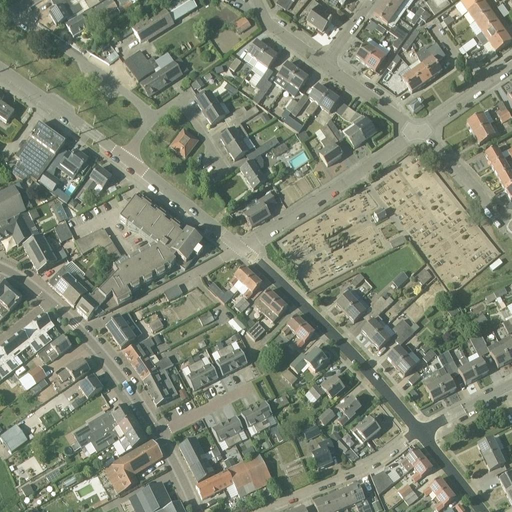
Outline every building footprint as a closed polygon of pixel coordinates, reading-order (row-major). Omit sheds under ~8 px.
[(50,0),(57,12),(49,16),(56,28),(72,18),(82,12),(78,5),(73,9),(67,0),(50,0)] [(117,10),(120,16),(133,8),(127,0),(123,0),(114,5),(113,3),(111,0),(110,0),(66,27),(73,39),(88,30),(84,25),(88,22),(95,18),(98,21),(117,10)] [(171,23),(196,9),(190,0),(179,0),(131,31),(140,44),(172,24),(171,23)] [(296,0),(279,0),(276,6),(285,12),(291,2),(294,3),(296,0)] [(385,0),(380,7),(394,17),(401,7),(391,0),(385,0)] [(450,6),(447,2),(437,8),(432,0),(425,5),(434,17),(450,6)] [(467,15),(483,3),(480,0),(465,0),(460,4),(467,15)] [(331,24),(319,15),(323,10),(313,3),(305,14),(311,19),(307,25),(321,36),(327,28),(328,28),(331,24)] [(490,13),(483,3),(467,15),(474,25),(490,13)] [(394,17),(380,7),(373,17),(391,30),(388,34),(398,40),(402,44),(407,37),(395,28),(400,21),(394,17)] [(420,9),(414,16),(419,20),(423,23),(425,24),(428,20),(425,18),(427,15),(420,9)] [(216,33),(228,19),(220,12),(208,25),(216,33)] [(490,13),(474,25),(481,35),(497,23),(490,13)] [(409,24),(414,27),(416,24),(419,20),(414,16),(409,24)] [(450,18),(443,23),(446,28),(454,23),(450,18)] [(245,19),(235,25),(234,26),(239,34),(250,27),(245,19)] [(371,23),(365,30),(371,35),(377,27),(371,23)] [(497,23),(481,35),(488,45),(504,34),(497,23)] [(378,26),(375,31),(382,36),(385,32),(378,26)] [(495,55),(511,44),(504,34),(488,45),(494,54),(495,55)] [(407,42),(412,45),(416,39),(412,35),(407,42)] [(398,40),(392,48),(397,51),(403,44),(402,44),(398,40)] [(406,53),(412,45),(407,42),(401,50),(406,53)] [(256,43),(246,56),(257,64),(267,51),(256,43)] [(375,53),(365,45),(355,59),(365,67),(375,53)] [(421,67),(431,81),(441,74),(435,65),(445,58),(436,45),(426,52),(424,50),(416,56),(418,62),(419,64),(421,67)] [(113,51),(104,59),(109,65),(118,57),(113,51)] [(277,58),(267,51),(257,64),(254,69),(264,76),(254,89),(260,92),(260,93),(267,83),(267,82),(273,74),(268,71),(277,58)] [(174,64),(168,55),(155,63),(152,60),(147,63),(140,53),(123,66),(127,71),(138,85),(159,68),(162,72),(174,64)] [(365,67),(375,74),(385,60),(375,53),(365,67)] [(487,59),(491,64),(498,59),(496,55),(495,55),(494,54),(490,57),(487,59)] [(241,64),(236,60),(229,70),(234,74),(241,64)] [(179,61),(174,64),(162,72),(140,86),(148,99),(187,73),(179,61)] [(392,63),(386,70),(391,74),(397,66),(392,63)] [(297,73),(287,65),(274,83),(284,91),(288,86),(297,73)] [(471,70),(475,75),(480,71),(477,66),(471,70)] [(216,76),(224,73),(222,67),(214,70),(216,76)] [(421,67),(411,74),(421,88),(431,81),(421,67)] [(297,73),(288,86),(298,93),(308,80),(297,73)] [(421,88),(411,74),(401,81),(411,95),(421,88)] [(199,80),(196,83),(193,84),(198,90),(203,87),(199,80)] [(260,92),(252,103),(257,107),(272,86),(267,83),(260,93),(260,92)] [(227,85),(223,90),(226,92),(213,101),(210,97),(197,106),(204,116),(217,107),(221,105),(238,93),(227,85)] [(317,87),(308,100),(313,103),(305,114),(311,118),(319,108),(328,95),(317,87)] [(319,108),(329,115),(338,102),(328,95),(319,108)] [(292,101),(285,111),(290,115),(297,105),(292,101)] [(419,102),(418,103),(416,101),(407,108),(413,115),(422,108),(420,106),(422,105),(419,102)] [(509,116),(502,103),(497,106),(501,114),(498,116),(500,121),(509,116)] [(14,114),(0,104),(0,121),(6,126),(14,114)] [(297,105),(290,115),(295,119),(303,108),(297,105)] [(340,119),(347,109),(342,105),(335,115),(340,118),(340,119)] [(211,128),(225,119),(217,107),(204,116),(211,128)] [(243,108),(232,115),(235,121),(244,115),(246,114),(243,108)] [(246,114),(244,115),(248,121),(259,113),(255,108),(246,114)] [(363,118),(356,124),(351,121),(356,115),(347,109),(340,119),(345,123),(352,126),(353,127),(355,130),(364,143),(375,136),(363,118)] [(494,124),(488,113),(482,116),(466,125),(473,136),(488,127),(494,124)] [(248,121),(244,115),(235,121),(234,121),(238,129),(241,127),(240,126),(248,121)] [(503,125),(511,120),(509,116),(500,121),(503,125)] [(283,125),(291,130),(295,123),(288,118),(283,125)] [(330,122),(326,127),(337,144),(343,140),(345,138),(344,137),(343,135),(342,134),(340,135),(336,130),(330,122)] [(52,135),(39,126),(15,159),(20,162),(11,175),(19,181),(22,184),(30,180),(36,184),(65,145),(52,135)] [(199,139),(183,126),(168,146),(184,157),(199,139)] [(320,144),(325,152),(318,157),(327,169),(341,159),(332,147),(337,144),(326,127),(319,132),(326,140),(320,144)] [(488,127),(473,136),(479,147),(494,138),(488,127)] [(364,143),(355,130),(344,137),(345,138),(353,150),(364,143)] [(227,152),(240,143),(233,132),(232,133),(220,141),(227,152)] [(304,133),(297,137),(301,143),(308,139),(304,133)] [(240,143),(227,152),(234,163),(248,154),(255,149),(248,138),(240,143)] [(275,147),(272,141),(256,152),(259,157),(275,147)] [(288,151),(284,144),(271,152),(275,158),(288,151)] [(496,149),(484,156),(491,168),(503,161),(496,149)] [(87,162),(76,153),(70,161),(65,157),(57,168),(67,176),(73,169),(79,173),(87,162)] [(422,180),(424,180),(431,199),(419,199),(422,206),(441,199),(436,198),(436,190),(441,188),(436,182),(441,180),(422,173),(408,155),(395,166),(406,179),(400,184),(397,176),(397,189),(391,187),(391,168),(355,195),(363,198),(382,184),(390,204),(398,201),(391,192),(426,191),(423,183),(420,179),(421,176),(422,180)] [(503,161),(491,168),(497,179),(509,172),(503,161)] [(266,184),(252,163),(239,171),(253,192),(266,184)] [(111,180),(98,170),(89,181),(90,181),(83,190),(91,195),(97,187),(102,191),(111,180)] [(504,191),(511,186),(511,177),(509,172),(497,179),(504,191)] [(39,184),(52,193),(59,184),(46,174),(39,184)] [(25,211),(31,208),(22,190),(16,193),(14,188),(0,194),(0,224),(26,213),(25,211)] [(60,189),(56,194),(65,203),(70,198),(60,189)] [(276,205),(270,195),(257,203),(259,207),(243,217),(251,230),(270,218),(266,211),(276,205)] [(137,285),(142,282),(144,287),(152,282),(150,278),(155,276),(157,280),(165,275),(163,271),(167,269),(170,273),(171,272),(170,271),(172,268),(174,265),(184,272),(195,258),(192,256),(201,244),(186,232),(183,237),(179,234),(181,231),(158,213),(155,217),(149,213),(152,209),(143,202),(140,206),(135,202),(138,198),(137,197),(119,221),(126,227),(128,224),(159,247),(157,250),(116,272),(113,269),(112,270),(117,276),(102,292),(119,308),(131,301),(125,290),(129,288),(132,294),(140,289),(137,285)] [(69,205),(74,209),(78,204),(73,200),(69,205)] [(31,223),(39,219),(35,210),(0,226),(0,243),(12,238),(17,248),(37,238),(36,237),(38,236),(31,223)] [(386,218),(382,211),(374,216),(377,223),(386,218)] [(66,225),(65,225),(54,231),(61,245),(73,238),(66,225)] [(103,230),(75,244),(82,257),(98,248),(101,252),(112,245),(103,230)] [(52,257),(41,238),(22,249),(38,276),(67,259),(62,252),(52,257)] [(405,243),(403,238),(390,244),(392,249),(405,243)] [(112,245),(101,252),(106,260),(117,252),(112,245)] [(117,252),(106,260),(105,260),(110,267),(121,260),(117,252)] [(490,268),(493,272),(502,265),(499,261),(490,268)] [(99,272),(93,267),(85,276),(90,281),(99,272)] [(83,279),(78,275),(75,279),(63,268),(47,285),(63,300),(83,279)] [(243,287),(252,278),(243,269),(229,284),(233,288),(238,283),(243,287)] [(424,271),(415,279),(423,287),(432,279),(424,271)] [(398,289),(407,279),(400,273),(391,283),(398,289)] [(364,280),(359,276),(351,284),(355,289),(364,280)] [(252,278),(243,287),(248,292),(243,298),(247,301),(261,286),(252,278)] [(93,289),(83,279),(63,300),(73,310),(93,289)] [(0,281),(0,297),(1,298),(9,290),(0,281)] [(234,296),(229,291),(224,296),(212,284),(208,289),(224,306),(234,296)] [(177,287),(163,295),(168,303),(182,296),(177,287)] [(504,289),(493,295),(496,300),(507,295),(504,289)] [(9,290),(1,298),(0,299),(0,322),(21,300),(9,290)] [(360,300),(352,291),(348,295),(347,295),(336,306),(345,315),(360,300)] [(119,308),(102,292),(99,295),(97,293),(90,299),(89,298),(88,300),(87,299),(76,312),(87,322),(94,315),(98,318),(119,308)] [(278,301),(268,293),(255,308),(264,316),(278,301)] [(488,305),(496,300),(493,295),(485,299),(488,305)] [(381,298),(372,307),(376,311),(385,303),(381,298)] [(389,299),(385,303),(376,311),(380,316),(393,303),(389,299)] [(243,300),(234,309),(240,314),(249,306),(243,300)] [(370,309),(369,309),(360,300),(345,315),(353,325),(370,309)] [(278,301),(264,316),(273,325),(287,310),(278,301)] [(455,307),(447,313),(452,319),(460,314),(455,307)] [(127,314),(119,319),(105,328),(113,339),(127,330),(123,325),(131,320),(127,314)] [(210,314),(198,320),(202,328),(214,322),(210,314)] [(56,329),(46,316),(35,325),(40,332),(35,335),(46,349),(51,345),(44,337),(56,329)] [(295,318),(281,333),(285,337),(291,331),(295,336),(304,327),(295,318)] [(370,342),(381,331),(377,327),(382,323),(377,318),(361,333),(370,342)] [(478,318),(471,323),(470,321),(468,322),(474,331),(483,325),(478,318)] [(237,319),(228,324),(237,334),(247,329),(237,319)] [(163,328),(159,320),(148,326),(153,334),(163,328)] [(255,325),(250,321),(246,325),(251,329),(255,325)] [(403,322),(391,332),(395,335),(391,339),(396,343),(410,330),(403,322)] [(511,330),(510,328),(507,322),(502,325),(508,336),(511,333),(511,330)] [(265,332),(257,324),(247,334),(255,343),(265,332)] [(396,343),(400,348),(419,329),(415,325),(410,330),(396,343)] [(313,336),(304,327),(295,336),(300,341),(295,346),(299,350),(313,336)] [(113,339),(121,351),(142,336),(138,330),(130,335),(127,330),(113,339)] [(390,341),(381,331),(370,342),(379,352),(390,341)] [(31,339),(25,332),(14,341),(24,353),(35,345),(41,353),(46,349),(35,335),(31,339)] [(159,336),(153,339),(157,347),(163,344),(159,336)] [(234,344),(240,341),(238,336),(231,339),(234,344)] [(480,336),(475,339),(481,349),(486,347),(480,336)] [(62,338),(43,352),(51,363),(71,348),(63,338),(62,338)] [(475,352),(481,349),(475,339),(469,341),(475,352)] [(146,361),(154,357),(150,350),(154,347),(150,340),(123,354),(132,367),(145,359),(146,361)] [(24,353),(14,341),(3,349),(9,356),(4,360),(14,373),(19,370),(13,362),(24,353)] [(509,364),(511,362),(511,344),(501,350),(509,364)] [(240,352),(234,355),(230,347),(224,350),(235,372),(247,366),(240,352)] [(395,369),(406,358),(411,353),(407,349),(402,353),(398,349),(386,360),(395,369)] [(224,350),(217,354),(221,362),(215,365),(222,378),(235,372),(224,350)] [(501,350),(490,356),(497,370),(509,364),(501,350)] [(315,351),(306,361),(304,363),(307,366),(315,374),(326,362),(315,351)] [(435,356),(431,352),(422,360),(427,365),(435,356)] [(476,381),(469,367),(458,372),(448,353),(442,356),(454,378),(459,375),(465,387),(476,381)] [(306,361),(301,356),(290,368),(298,376),(307,366),(304,363),(306,361)] [(454,378),(442,356),(437,359),(443,370),(432,375),(434,378),(433,378),(444,398),(455,392),(449,380),(454,378)] [(166,358),(153,368),(148,361),(147,361),(146,361),(145,359),(132,367),(143,383),(164,372),(173,368),(166,358)] [(415,368),(406,358),(395,369),(404,379),(415,368)] [(0,362),(0,372),(3,369),(10,377),(14,374),(4,360),(0,362)] [(480,361),(469,367),(476,381),(488,375),(480,361)] [(211,367),(205,370),(201,362),(194,365),(205,387),(218,380),(211,367)] [(89,373),(82,363),(78,366),(76,364),(58,377),(62,383),(70,378),(74,383),(89,373)] [(205,387),(194,365),(191,367),(182,372),(193,393),(205,387)] [(34,372),(29,376),(36,386),(45,379),(40,371),(35,375),(34,372)] [(149,395),(170,385),(164,372),(143,383),(149,395)] [(287,372),(281,378),(292,387),(297,382),(287,372)] [(421,379),(416,374),(408,383),(412,387),(421,379)] [(444,398),(433,378),(433,379),(422,384),(433,404),(444,398)] [(93,379),(79,389),(85,398),(80,401),(79,400),(71,406),(75,411),(102,391),(93,379)] [(343,391),(334,381),(327,387),(326,385),(318,391),(315,387),(309,393),(316,402),(325,394),(331,401),(343,391)] [(161,389),(149,395),(152,400),(156,408),(170,401),(177,397),(171,384),(170,385),(161,389)] [(31,391),(35,396),(41,391),(38,386),(31,391)] [(178,393),(182,402),(188,399),(184,390),(178,393)] [(418,397),(413,391),(409,394),(415,400),(418,397)] [(289,405),(285,397),(270,404),(274,412),(289,405)] [(360,410),(351,400),(339,410),(344,416),(337,423),(342,428),(355,417),(354,415),(360,410)] [(265,404),(253,410),(264,432),(271,428),(267,420),(272,418),(265,404)] [(133,420),(126,408),(111,416),(111,417),(102,422),(105,428),(93,435),(88,427),(73,436),(77,443),(70,447),(74,453),(80,449),(81,450),(91,445),(118,428),(118,429),(133,420)] [(253,410),(241,417),(247,430),(253,427),(257,435),(264,432),(253,410)] [(335,417),(329,410),(318,420),(324,427),(335,417)] [(236,419),(224,425),(235,447),(241,443),(237,435),(243,433),(236,419)] [(118,428),(91,445),(96,453),(105,448),(105,446),(117,438),(119,442),(139,430),(133,420),(118,429),(118,428)] [(369,421),(364,425),(362,421),(353,429),(366,444),(379,432),(369,421)] [(224,425),(211,432),(218,445),(224,442),(228,450),(235,447),(224,425)] [(17,427),(0,438),(11,454),(28,442),(17,427)] [(320,436),(316,428),(304,434),(307,441),(320,436)] [(139,430),(119,442),(127,454),(146,443),(139,430)] [(286,441),(281,432),(275,435),(279,444),(286,441)] [(330,438),(334,445),(341,440),(336,434),(330,438)] [(483,460),(498,453),(492,440),(477,447),(483,460)] [(190,472),(207,464),(212,461),(210,455),(203,458),(199,451),(195,441),(179,449),(190,472)] [(334,454),(329,441),(318,445),(321,452),(311,456),(318,472),(332,466),(328,457),(334,454)] [(341,441),(336,446),(344,455),(349,450),(341,441)] [(268,442),(263,445),(266,451),(271,448),(268,442)] [(153,443),(148,446),(124,460),(105,472),(118,496),(137,486),(132,477),(162,458),(153,443)] [(211,453),(215,460),(221,457),(217,450),(211,453)] [(416,451),(406,459),(400,464),(403,469),(407,474),(413,470),(424,461),(416,451)] [(498,453),(483,460),(489,473),(504,466),(498,453)] [(233,486),(239,499),(272,483),(264,469),(258,458),(195,488),(202,502),(233,486)] [(232,459),(224,463),(228,471),(236,467),(232,459)] [(424,461),(413,470),(417,475),(412,480),(415,484),(431,471),(424,461)] [(211,469),(210,470),(207,464),(190,472),(197,486),(215,477),(211,469)] [(383,473),(371,480),(373,484),(378,497),(393,485),(383,473)] [(511,474),(499,482),(505,494),(511,491),(511,474)] [(74,478),(64,483),(66,488),(77,483),(74,478)] [(446,491),(439,481),(422,494),(426,498),(432,494),(436,499),(446,491)] [(139,511),(166,511),(173,509),(161,483),(133,498),(139,511)] [(30,486),(22,490),(26,498),(34,494),(30,486)] [(349,491),(355,507),(360,505),(364,503),(357,487),(349,491)] [(412,493),(407,487),(398,494),(403,500),(412,493)] [(340,494),(346,510),(355,507),(349,491),(340,494)] [(446,491),(436,499),(440,504),(435,509),(437,511),(439,511),(454,501),(446,491)] [(413,493),(403,501),(408,507),(418,500),(413,493)] [(331,498),(336,511),(342,511),(346,510),(340,494),(331,498)] [(322,502),(326,511),(336,511),(331,498),(322,502)] [(326,511),(322,502),(313,505),(316,511),(326,511)] [(374,511),(381,511),(382,511),(378,503),(372,505),(374,511)]
